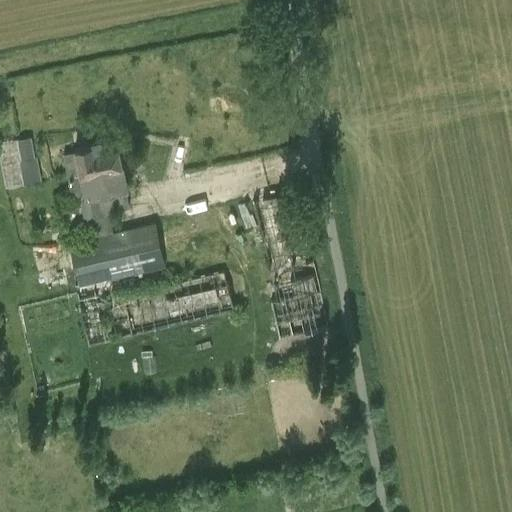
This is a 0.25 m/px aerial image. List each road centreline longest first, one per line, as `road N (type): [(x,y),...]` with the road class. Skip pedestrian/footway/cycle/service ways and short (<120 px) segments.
road 1 (unclassified): [(348,319),(284,0)]
road 2 (track): [(386,511),(348,319)]
